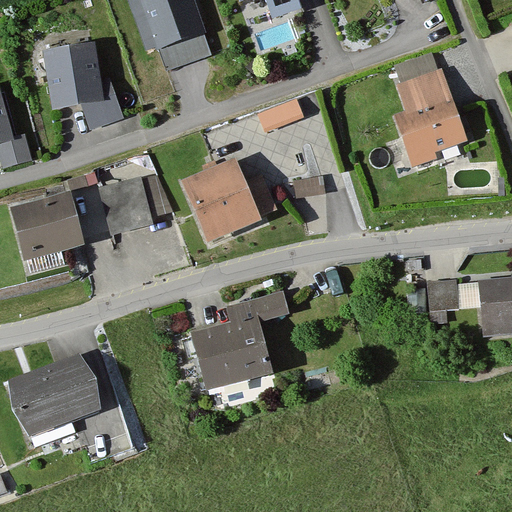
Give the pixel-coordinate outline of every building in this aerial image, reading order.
[(207,37),(194,0),(134,0),(127,2),(144,54),(158,50),(166,74),(211,59),(205,38),(207,37)] [(257,0),(258,1),(259,0),(270,0),(278,20),(307,10),(303,0),(257,0)] [(54,115),(107,107),(98,48),(45,56),(54,115)] [(415,171),(437,165),(442,155),(473,146),(460,105),(456,106),(446,73),(440,75),(435,60),(397,72),(402,89),(401,89),(409,115),(399,118),(415,171)] [(161,101),(155,83),(139,88),(145,106),(161,101)] [(16,141),(1,87),(0,86),(0,155),(5,173),(35,164),(27,137),(16,141)] [(258,112),(266,130),(305,115),(298,96),(258,112)] [(120,104),(85,114),(91,133),(126,123),(120,104)] [(100,182),(155,174),(153,156),(97,164),(100,182)] [(243,163),(191,185),(216,244),(269,222),(267,218),(280,212),(266,180),(252,186),(243,163)] [(140,178),(99,188),(112,234),(153,224),(151,216),(171,211),(156,176),(141,181),(140,178)] [(297,195),(325,193),(324,176),(296,177),(297,195)] [(81,242),(68,195),(12,210),(25,258),(81,242)] [(511,279),(481,283),(483,305),(485,334),(510,333),(509,324),(511,323),(511,279)] [(455,280),(427,283),(430,310),(458,308),(456,285),(455,280)] [(456,285),(458,308),(483,305),(481,283),(456,285)] [(295,318),(289,296),(232,311),(236,326),(198,336),(214,395),(278,378),(264,326),(295,318)] [(93,379),(77,357),(12,382),(18,410),(31,431),(96,406),(93,379)] [(0,497),(9,493),(1,476),(0,476),(0,497)]
